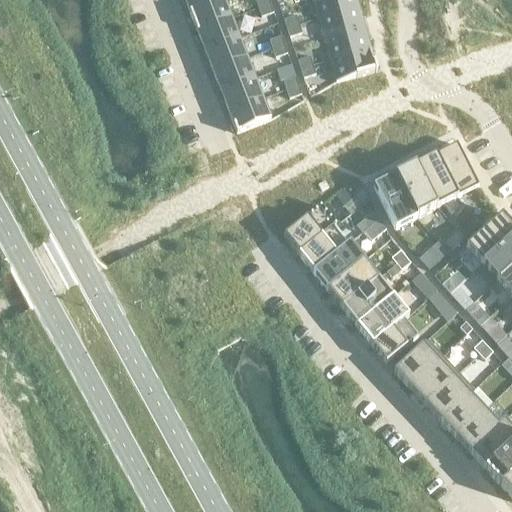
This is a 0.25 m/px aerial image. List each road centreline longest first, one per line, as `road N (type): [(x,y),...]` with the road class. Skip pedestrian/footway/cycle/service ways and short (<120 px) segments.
road 1 (secondary): [(215,511),(0,117)]
road 2 (residential): [(264,251),(303,309),(481,511)]
road 3 (secondary): [(0,225),(156,511)]
road 4 (residential): [(410,0),(407,39),(418,74),(485,115),(511,156)]
road 5 (residential): [(157,0),(216,150)]
